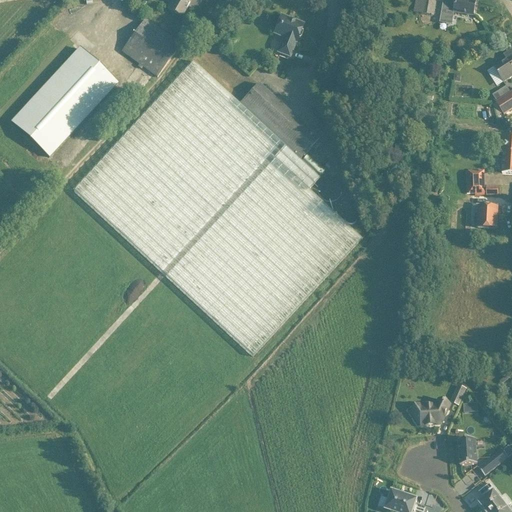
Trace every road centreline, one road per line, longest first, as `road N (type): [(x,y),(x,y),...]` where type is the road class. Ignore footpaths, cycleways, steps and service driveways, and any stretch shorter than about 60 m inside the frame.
road 1 (unknown): [(242,0),(0,259)]
road 2 (track): [(110,511),(69,432),(0,439)]
